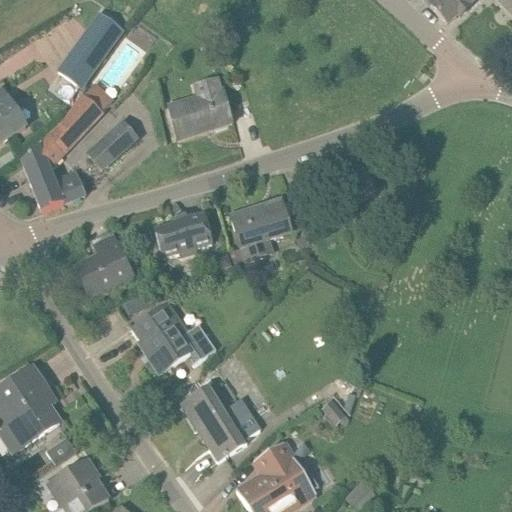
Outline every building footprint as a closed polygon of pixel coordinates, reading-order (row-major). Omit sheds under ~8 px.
[(511,0),(439,0),(430,8),(447,26),(457,17),(459,19),(469,10),(467,8),(475,0),(498,0),(511,15),(511,0)] [(55,88),(75,101),(106,54),(87,41),(55,88)] [(221,94),(218,82),(192,88),(195,101),(167,109),(177,142),(206,133),(206,132),(214,130),(214,131),(232,126),(223,93),(221,94)] [(93,88),(21,164),(41,216),(85,199),(79,185),(71,187),(66,176),(55,180),(51,171),(104,116),(102,114),(111,104),(93,88)] [(0,146),(23,131),(5,104),(5,103),(5,102),(0,94),(0,146)] [(124,125),(87,158),(104,178),(142,144),(124,125)] [(272,257),(268,245),(289,239),(281,203),(256,210),(256,213),(231,220),(239,251),(239,253),(240,253),(243,265),(272,257)] [(211,249),(204,218),(185,223),(186,225),(173,229),(172,227),(154,232),(162,261),(178,257),(180,262),(196,258),(195,253),(211,249)] [(90,301),(133,279),(109,234),(90,244),(98,258),(74,270),(90,301)] [(239,253),(239,251),(229,254),(233,267),(243,265),(240,253),(239,253)] [(230,268),(227,257),(218,259),(216,262),(219,272),(230,268)] [(147,297),(126,307),(131,318),(152,308),(147,297)] [(158,377),(158,378),(190,357),(196,366),(192,368),(193,369),(215,354),(199,330),(200,329),(199,328),(187,336),(167,308),(131,332),(132,334),(132,333),(142,348),(143,347),(151,360),(148,362),(158,377)] [(44,389),(42,387),(32,371),(0,392),(0,436),(14,456),(59,425),(37,393),(44,389)] [(218,466),(248,445),(220,401),(224,398),(216,385),(185,406),(205,438),(202,440),(218,466)] [(320,413),(335,429),(346,419),(331,403),(320,413)] [(66,440),(45,454),(55,469),(76,455),(66,440)] [(295,511),(316,499),(313,494),(318,491),(306,471),(301,475),(285,449),(257,466),(265,478),(236,495),(246,511),(295,511)] [(86,462),(69,473),(45,488),(60,511),(96,511),(108,505),(95,483),(98,482),(86,462)] [(360,487),(345,502),(355,511),(358,511),(373,499),(360,487)] [(0,511),(13,511),(17,509),(11,500),(0,508),(0,511)]
